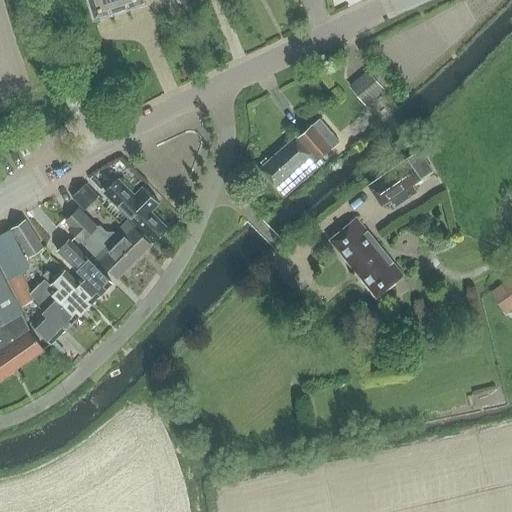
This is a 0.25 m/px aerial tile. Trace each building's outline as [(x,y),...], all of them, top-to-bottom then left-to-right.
[(88,0),(94,17),(145,1),(144,0),(88,0)] [(348,86),(364,105),(384,89),(383,88),(392,81),(380,66),(370,74),(367,70),(348,86)] [(296,138),(295,137),(267,161),(259,169),(283,197),(324,161),(320,158),(339,141),(319,119),(311,125),(296,138)] [(418,151),(406,159),(403,161),(367,185),(380,204),(389,199),(394,206),(416,191),(411,184),(431,170),(418,151)] [(150,211),(158,204),(159,202),(142,186),(134,195),(117,178),(105,190),(121,207),(120,208),(127,215),(153,242),(167,228),(150,211)] [(84,184),(72,197),(84,209),(97,197),(84,184)] [(100,226),(96,227),(78,209),(66,221),(72,227),(69,229),(81,241),(94,254),(117,277),(150,244),(127,221),(114,233),(106,232),(100,226)] [(403,275),(355,217),(328,239),(375,297),(403,275)] [(29,257),(42,248),(24,220),(11,229),(28,256),(29,257)] [(52,286),(50,284),(43,276),(41,278),(43,279),(30,292),(20,272),(29,267),(25,259),(10,230),(0,234),(0,263),(12,288),(22,306),(32,299),(43,311),(31,323),(51,343),(76,317),(48,290),(52,286)] [(75,280),(94,300),(111,283),(69,241),(60,246),(56,250),(73,267),(75,265),(82,273),(75,280)] [(47,271),(43,276),(50,284),(52,286),(48,290),(76,317),(94,300),(75,280),(73,279),(65,270),(55,279),(47,271)] [(0,379),(43,350),(29,330),(0,271),(0,379)] [(511,275),(490,291),(506,312),(511,307),(511,275)]
